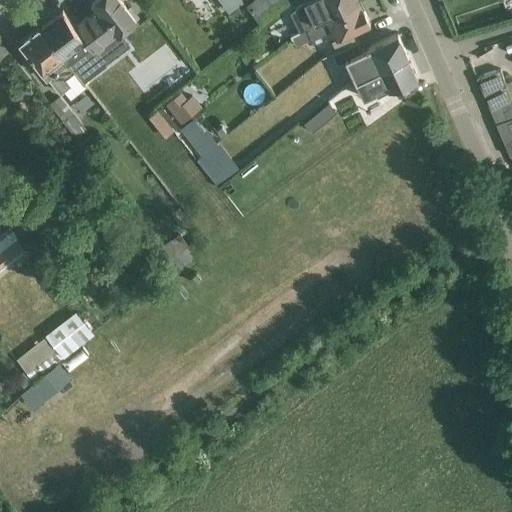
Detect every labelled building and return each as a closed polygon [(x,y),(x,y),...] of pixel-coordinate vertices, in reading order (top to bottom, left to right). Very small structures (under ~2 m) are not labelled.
[(63,10),(41,27),(84,82),(107,64),(107,63),(122,52),(112,38),(137,19),(121,0),(92,0),(92,1),(98,8),(76,25),(63,10)] [(219,0),(229,13),(244,2),(241,0),(219,0)] [(288,0),(252,0),(246,5),(262,24),(290,2),(288,0)] [(305,25),(360,1),(359,0),(306,0),(303,2),(290,11),(300,32),(307,29),(305,25)] [(307,29),(300,32),(292,36),(297,48),(333,29),(338,38),(332,41),(337,51),(357,42),(353,31),(371,23),(360,1),(305,25),(307,29)] [(84,82),(41,27),(21,43),(32,57),(29,59),(47,81),(49,79),(60,94),(65,90),(71,98),(87,86),(84,82)] [(356,81),(408,56),(398,34),(369,49),(373,56),(354,66),(354,67),(339,74),(340,76),(336,78),(339,87),(356,81)] [(0,40),(0,60),(10,53),(0,40)] [(337,51),(323,58),(330,70),(342,62),(365,52),(360,41),(357,42),(337,51)] [(408,56),(356,81),(364,97),(376,92),(378,96),(418,77),(408,56)] [(330,70),(323,58),(306,72),(295,86),(300,93),(330,70)] [(511,79),(506,81),(501,68),(477,77),(497,123),(511,117),(511,79)] [(290,86),(277,98),(283,105),(296,94),(290,86)] [(182,92),(167,105),(182,123),(203,106),(200,103),(193,95),(189,99),(182,92)] [(60,95),(50,103),(77,139),(88,131),(60,95)] [(329,103),(305,122),(313,132),(337,113),(329,103)] [(158,110),(149,117),(166,138),(174,130),(160,114),(158,110)] [(203,157),(217,146),(220,143),(198,114),(181,128),(199,151),(198,152),(203,157)] [(511,117),(497,123),(511,156),(511,155),(511,117)] [(217,146),(203,157),(209,163),(222,153),(217,146)] [(216,169),(209,175),(219,188),(226,182),(216,169)] [(21,193),(9,202),(22,221),(34,212),(21,193)] [(179,208),(171,215),(182,228),(190,222),(179,208)] [(0,235),(0,276),(29,253),(9,228),(0,235)] [(180,233),(163,246),(179,269),(211,244),(203,234),(189,245),(180,233)] [(48,338),(64,357),(65,358),(95,334),(76,311),(46,335),(48,338)] [(64,357),(48,338),(18,361),(33,381),(64,357)] [(58,364),(22,393),(33,407),(69,378),(58,364)]
